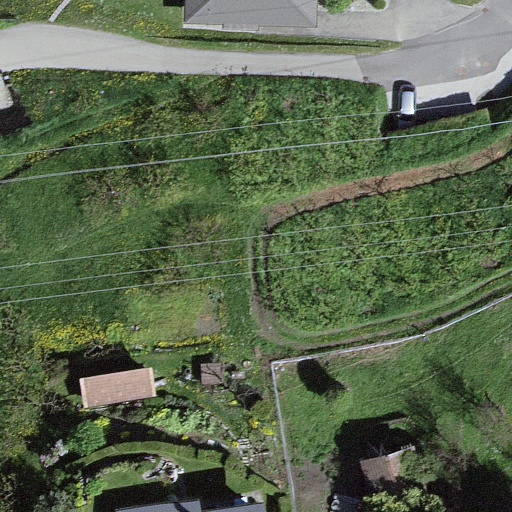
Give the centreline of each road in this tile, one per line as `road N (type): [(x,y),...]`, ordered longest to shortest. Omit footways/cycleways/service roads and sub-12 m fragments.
road 1 (track): [(511,136),(472,158),(271,209),(251,237),(261,306),(283,334),(377,330),(511,276)]
road 2 (residential): [(511,1),(448,53),(404,64),(0,53)]
